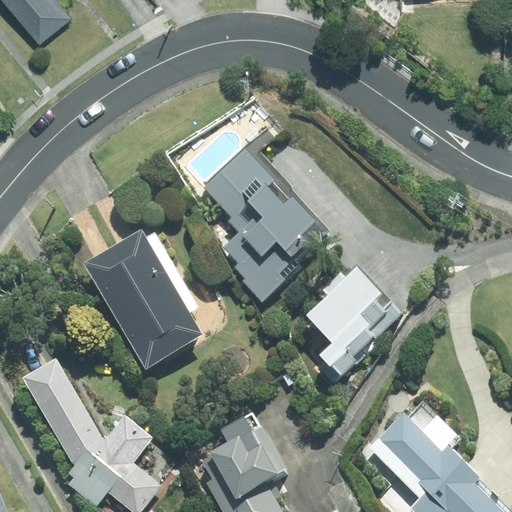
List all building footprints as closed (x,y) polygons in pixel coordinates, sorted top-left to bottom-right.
[(8,0),(44,41),(74,16),(60,0),(8,0)] [(323,230),(249,155),(210,193),(237,221),(232,226),(242,236),(225,252),(242,269),(237,274),(268,306),(307,268),(303,263),(314,253),(307,246),(323,230)] [(148,234),(89,268),(149,373),(209,339),(194,314),(204,309),(161,236),(152,241),(148,234)] [(335,301),(311,322),(337,350),(325,360),(329,364),(322,371),(335,384),(342,378),(345,381),(384,345),(374,335),(393,319),(381,306),(389,299),(365,273),(352,285),(347,279),(329,295),(335,301)] [(123,414),(105,436),(62,363),(28,383),(77,468),(72,478),(79,483),(74,489),(102,511),(113,497),(131,511),(147,511),(165,489),(137,467),(157,442),(123,414)] [(446,454),(408,416),(382,442),(433,493),(413,511),(503,511),(481,489),(487,483),(452,448),(446,454)] [(255,459),(247,444),(216,462),(232,489),(218,497),(226,511),(285,511),(273,490),(288,481),(270,451),(255,459)] [(0,511),(14,511),(0,473),(0,511)]
